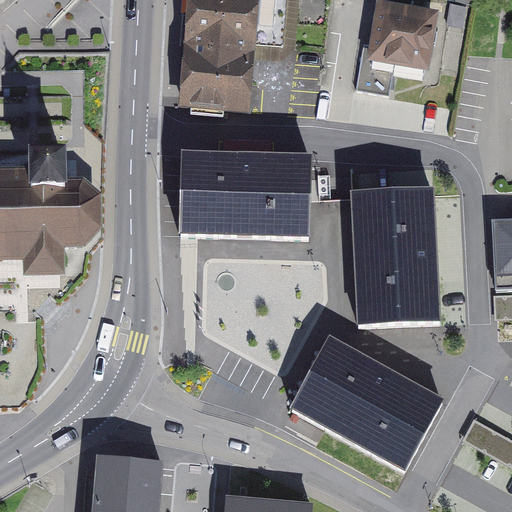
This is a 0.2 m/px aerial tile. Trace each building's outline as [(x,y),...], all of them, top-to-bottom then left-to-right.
[(0,0),(0,11),(13,0),(0,0)] [(254,0),(188,0),(182,107),(247,111),(254,0)] [(434,15),(380,6),(372,50),(364,48),(357,89),(387,94),(391,69),(423,75),(434,15)] [(52,172),(0,173),(0,257),(37,257),(38,274),(75,273),(75,256),(97,255),(97,236),(108,236),(107,203),(97,203),(96,158),(51,159),(52,172)] [(310,165),(186,164),(185,234),(309,235),(310,165)] [(438,323),(430,199),(357,203),(364,328),(438,323)] [(511,222),(494,223),(496,289),(511,288),(511,222)] [(446,400),(327,337),(289,409),(407,472),(446,400)] [(171,456),(103,453),(100,498),(161,502),(169,502),(171,456)] [(312,511),(314,502),(226,493),(224,511),(312,511)] [(160,511),(161,502),(100,498),(99,511),(160,511)]
